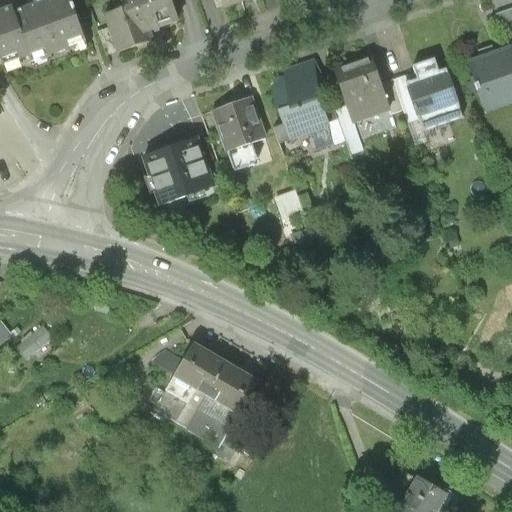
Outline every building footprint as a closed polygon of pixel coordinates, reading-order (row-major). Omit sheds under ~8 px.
[(68,0),(48,0),(39,4),(12,14),(28,56),(32,64),(58,54),(85,44),(68,0)] [(120,52),(121,55),(145,46),(142,36),(178,23),(170,0),(128,0),(132,10),(109,18),(112,28),(120,52)] [(219,0),(223,10),(250,0),(219,0)] [(0,56),(3,65),(28,56),(12,14),(10,8),(0,11),(0,56)] [(506,44),(511,42),(511,10),(496,17),(506,44)] [(108,57),(120,52),(112,28),(99,32),(108,57)] [(511,103),(511,51),(511,48),(469,63),(475,79),(479,91),(486,113),(511,103)] [(371,58),(335,71),(347,107),(355,129),(391,117),(381,86),(371,58)] [(284,127),(289,143),(311,136),(316,150),(334,144),(326,120),(321,103),(327,101),(314,63),(282,74),(295,112),(281,116),(284,127)] [(447,73),(409,86),(421,121),(421,122),(459,109),(447,73)] [(406,77),(392,82),(403,113),(407,125),(421,121),(409,86),(406,77)] [(475,79),(465,82),(470,95),(479,91),(475,79)] [(391,117),(403,113),(392,82),(381,86),(391,117)] [(251,99),(213,112),(226,151),(264,138),(251,99)] [(336,111),(337,116),(347,145),(353,160),(364,156),(355,129),(347,107),(336,111)] [(337,148),(347,145),(337,116),(326,120),(334,144),(337,148)] [(280,146),(289,143),(284,127),(275,131),(280,146)] [(160,207),(213,189),(196,140),(143,158),(160,207)] [(305,191),(295,194),(303,217),(313,213),(305,191)] [(283,223),(303,217),(295,194),(275,201),(283,223)] [(0,348),(12,339),(0,324),(0,348)] [(43,329),(15,351),(25,363),(52,341),(43,329)] [(203,400),(223,366),(193,348),(183,364),(175,378),(173,382),(203,400)] [(153,365),(175,378),(183,364),(165,353),(153,365)] [(253,385),(223,366),(203,400),(233,418),(253,385)] [(154,413),(184,431),(203,400),(173,382),(154,413)] [(233,418),(203,400),(184,431),(215,449),(233,418)] [(440,511),(448,498),(418,480),(398,511),(440,511)]
